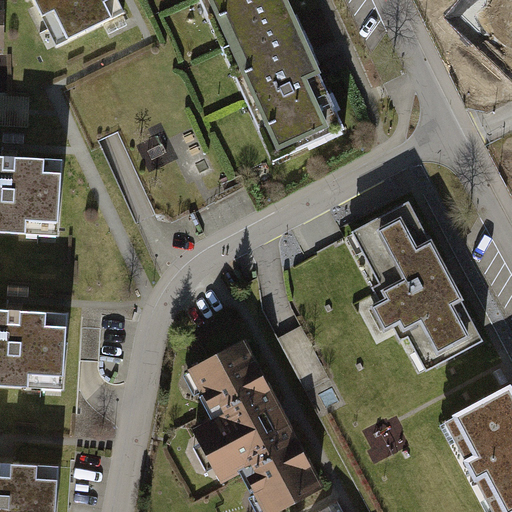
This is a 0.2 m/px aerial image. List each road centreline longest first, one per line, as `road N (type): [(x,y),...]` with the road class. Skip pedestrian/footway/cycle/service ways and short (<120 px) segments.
road 1 (residential): [(449,134),(208,264),(175,295),(158,334),(124,511)]
road 2 (residential): [(387,0),(449,134)]
road 3 (residential): [(449,134),(511,246)]
